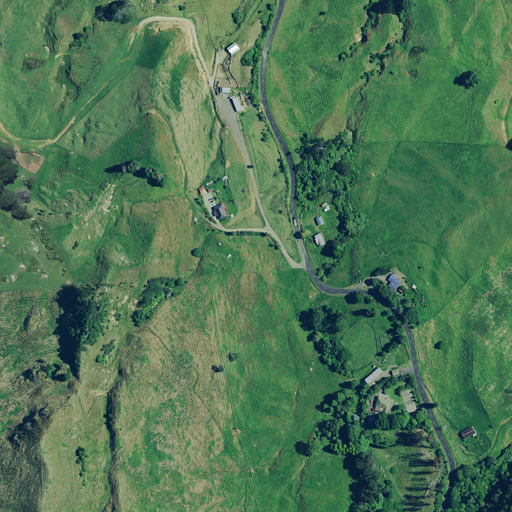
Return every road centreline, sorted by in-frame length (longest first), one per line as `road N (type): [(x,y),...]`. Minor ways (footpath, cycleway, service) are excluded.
road 1 (unclassified): [(280,0),(259,90),(290,159),(308,272),(330,292),(365,294),(397,314),(451,478),(442,511)]
road 2 (unknown): [(305,261),(293,257),(272,224),(232,226),(209,216),(189,192),(167,112),(149,106)]
road 3 (unknown): [(272,224),(225,96)]
